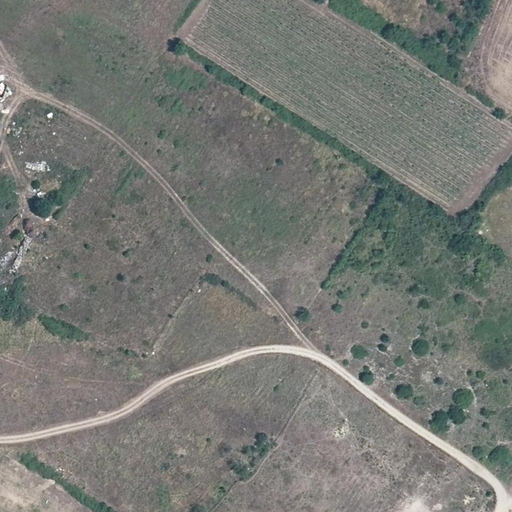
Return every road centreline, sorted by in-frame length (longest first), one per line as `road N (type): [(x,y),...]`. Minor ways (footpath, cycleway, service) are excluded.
road 1 (track): [(503,509),(492,477),(330,364),(289,347),(245,351),(160,379),(100,379),(0,352)]
road 2 (track): [(0,50),(27,88),(123,142),(330,364)]
road 3 (track): [(160,379),(127,407),(0,440)]
